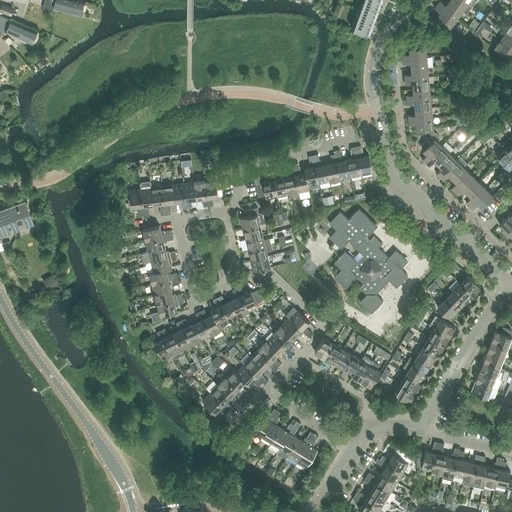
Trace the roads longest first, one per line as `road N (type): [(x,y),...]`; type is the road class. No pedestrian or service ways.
road 1 (residential): [(353,449),(265,393),(327,329),(267,272),(198,300),(177,221),(241,201),(235,173),(372,139)]
road 2 (tertiary): [(133,511),(109,459),(0,298)]
road 3 (residential): [(413,423),(436,409),(509,284)]
road 4 (residential): [(386,136),(379,51),(417,0)]
road 5 (residential): [(468,248),(396,182),(386,136)]
